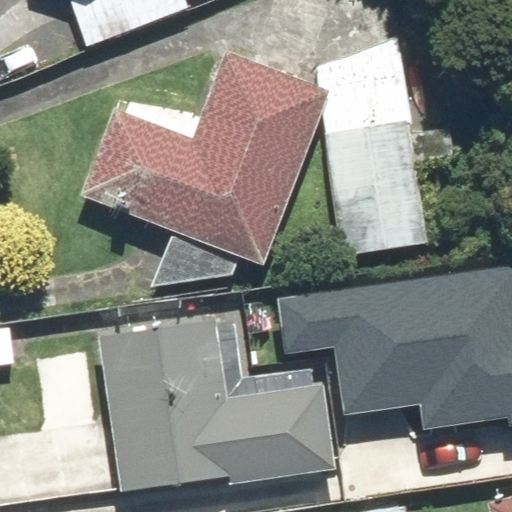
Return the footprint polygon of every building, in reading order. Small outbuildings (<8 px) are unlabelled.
[(333,86),(235,51),(208,128),(128,100),(94,195),(272,258),(333,86)] [(427,112),(333,127),(352,250),(446,236),(427,112)] [(423,437),(511,423),(511,271),(334,299),(352,415),(418,405),(423,437)] [(241,311),(108,332),(132,488),(340,455),(327,369),(251,381),(241,311)] [(511,511),(511,496),(501,500),(504,511),(511,511)] [(414,511),(413,502),(320,511),(414,511)]
